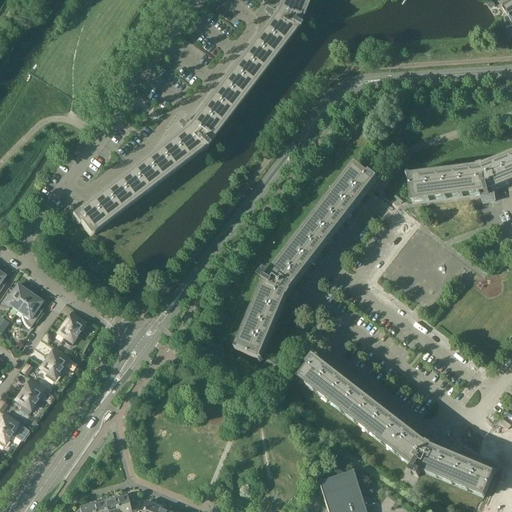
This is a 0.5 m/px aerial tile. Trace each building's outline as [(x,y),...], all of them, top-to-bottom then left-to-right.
[(179,124),(184,132),(76,215),(93,237),(205,150),(206,151),(209,148),(208,148),(297,31),(299,32),(300,28),(311,0),(281,0),(276,12),(268,9),(266,13),(273,18),(190,126),(183,121),(179,124)] [(504,19),(506,29),(509,28),(511,27),(511,26),(511,1),(509,4),(508,2),(502,6),(503,8),(502,8),(506,14),(505,14),(505,15),(504,16),(504,17),(504,18),(504,19)] [(494,201),(493,193),(511,185),(511,155),(484,167),(483,165),(477,167),(477,169),(409,177),(413,204),(481,196),(484,204),(494,201)] [(298,296),(292,291),(376,184),(355,167),(267,279),(266,278),(264,282),(265,282),(236,350),(261,361),(288,297),(295,301),(298,296)] [(265,281),(269,271),(264,269),(260,278),(265,281)] [(10,309),(12,309),(18,313),(30,295),(25,291),(27,289),(24,288),(22,287),(19,287),(18,286),(13,292),(9,289),(0,302),(0,307),(2,309),(5,309),(7,310),(10,309)] [(30,329),(30,330),(43,312),(39,309),(43,303),(41,302),(40,300),(39,298),(37,296),(35,298),(30,295),(18,313),(23,316),(24,320),(25,322),(26,325),(28,327),(30,329)] [(76,341),(75,340),(76,339),(80,334),(79,334),(86,324),(72,315),(58,334),(65,339),(63,342),(71,348),(76,341)] [(0,316),(0,332),(2,334),(10,322),(0,316)] [(55,350),(41,370),(47,374),(45,378),(54,383),(59,376),(58,376),(59,374),(62,370),(62,369),(69,360),(55,350)] [(302,379),(301,381),(409,465),(413,468),(412,469),(416,472),(414,476),(419,478),(421,472),(484,499),(485,497),(494,476),(494,475),(495,473),(494,473),(493,473),(432,447),(436,440),(429,436),(425,443),(317,360),(307,372),(302,379)] [(27,377),(33,369),(26,364),(21,372),(27,377)] [(38,401),(40,398),(50,405),(55,399),(30,382),(16,402),(23,406),(21,409),(29,415),(34,408),(33,408),(34,406),(35,406),(38,401)] [(0,445),(4,449),(9,442),(8,441),(9,439),(12,435),(22,442),(29,432),(5,415),(0,421),(0,445)] [(365,511),(364,508),(374,505),(374,504),(373,504),(372,503),(371,502),(370,501),(369,500),(368,499),(367,498),(365,498),(364,498),(362,498),(361,498),(353,473),(318,484),(326,509),(325,510),(324,511),(322,511),(365,511)] [(511,511),(511,493),(503,490),(500,498),(501,498),(494,511),(511,511)] [(126,496),(114,499),(117,511),(130,511),(137,510),(140,504),(129,499),(127,499),(126,496)] [(117,511),(114,499),(103,502),(105,511),(117,511)] [(105,511),(103,502),(91,505),(92,511),(105,511)] [(146,502),(142,511),(155,511),(158,507),(146,502)]
